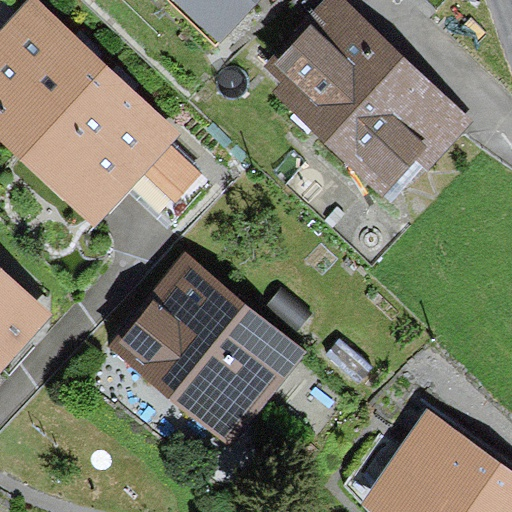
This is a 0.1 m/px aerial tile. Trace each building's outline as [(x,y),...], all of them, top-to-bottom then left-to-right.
[(193,0),(234,38),(269,0),(193,0)] [(354,0),(336,0),(276,66),(404,183),(473,109),(354,0)] [(417,0),(428,10),(437,0),(417,0)] [(33,17),(0,52),(0,109),(33,140),(95,75),(33,17)] [(157,133),(95,75),(33,140),(95,198),(157,133)] [(174,140),(156,163),(188,189),(207,166),(174,140)] [(188,273),(132,340),(227,418),(283,351),(188,273)] [(0,282),(0,349),(34,313),(0,282)] [(511,511),(511,485),(430,428),(387,488),(420,511),(511,511)]
